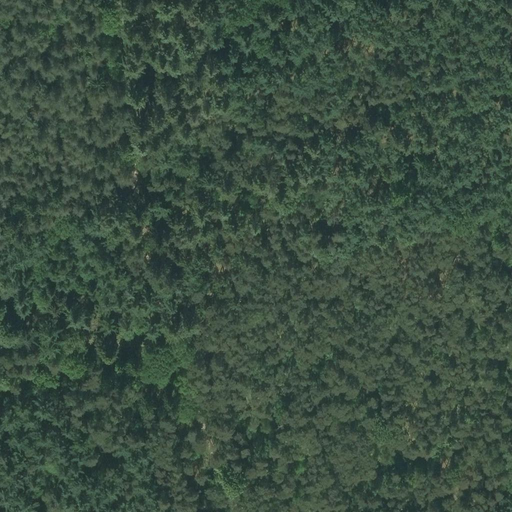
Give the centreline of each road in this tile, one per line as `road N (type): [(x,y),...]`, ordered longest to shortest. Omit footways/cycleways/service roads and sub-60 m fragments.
road 1 (track): [(246,0),(128,61),(146,254),(177,348)]
road 2 (track): [(177,348),(0,331)]
road 3 (track): [(177,348),(237,511)]
